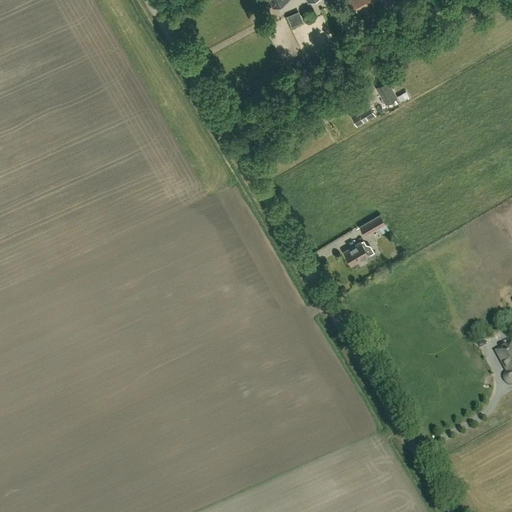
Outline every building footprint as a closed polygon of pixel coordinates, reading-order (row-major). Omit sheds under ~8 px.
[(350,0),(357,11),(377,0),(350,0)] [(385,104),(397,97),(387,81),(376,87),(385,104)] [(357,125),(375,115),(368,103),(350,114),(357,125)] [(389,229),(380,214),(360,226),(365,235),(379,227),(382,233),(389,229)] [(365,245),(363,241),(361,242),(344,252),(351,265),(371,253),(372,249),(370,246),(365,245)] [(511,384),(511,383),(511,343),(496,352),(508,373),(507,374),(506,374),(505,375),(505,376),(505,377),(505,378),(505,379),(505,381),(506,381),(506,382),(507,383),(508,383),(509,384),(510,384),(511,384)]
